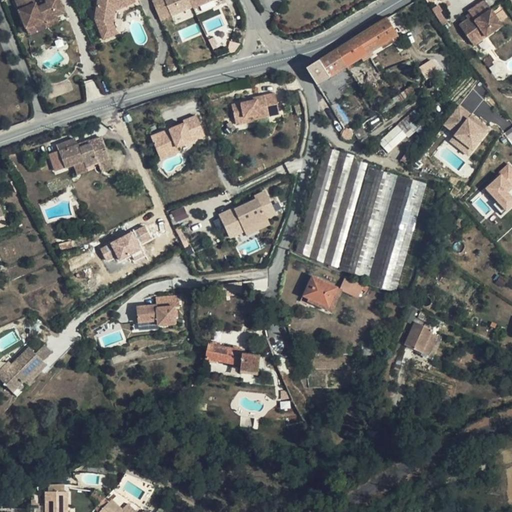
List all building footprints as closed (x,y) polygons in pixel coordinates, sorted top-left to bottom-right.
[(31,2),(30,0),(13,0),(17,8),(16,8),(24,27),(32,24),(30,20),(38,17),(44,22),(54,18),(53,15),(62,11),(56,0),(42,0),(44,2),(39,4),(35,6),(33,2),(31,2)] [(96,0),(94,20),(103,40),(117,34),(112,22),(113,11),(134,2),(132,0),(96,0)] [(212,0),(165,0),(172,16),(194,7),(194,8),(212,0)] [(470,20),(461,26),(475,46),(504,26),(485,1),(470,12),(471,14),(473,17),(470,20)] [(32,24),(24,27),(26,32),(40,26),(42,29),(56,23),(54,18),(44,22),(38,17),(30,20),(32,24)] [(388,17),(364,33),(375,50),(399,35),(388,17)] [(348,42),(359,59),(362,58),(373,51),(375,50),(364,33),(348,42)] [(359,59),(348,42),(337,49),(348,66),(359,59)] [(348,66),(337,49),(335,51),(345,68),(348,66)] [(332,77),(345,68),(335,51),(320,60),(332,77)] [(375,55),(373,51),(362,58),(364,61),(375,55)] [(419,67),(426,79),(440,71),(433,59),(419,67)] [(332,77),(320,60),(307,68),(318,85),(332,77)] [(252,102),(232,106),(235,121),(255,117),(255,119),(269,117),(281,114),(277,94),(256,98),(257,101),(252,102)] [(431,108),(425,101),(420,105),(426,112),(431,108)] [(442,125),(454,134),(448,141),(468,157),(491,130),(460,104),(442,125)] [(413,110),(397,125),(408,136),(409,137),(417,131),(426,123),(413,110)] [(175,147),(203,136),(196,116),(182,122),(184,124),(150,137),(155,150),(173,143),(175,147)] [(255,119),(255,117),(235,121),(236,126),(256,122),(255,119)] [(270,124),(269,117),(255,119),(256,122),(257,127),(270,124)] [(438,122),(433,117),(428,122),(433,127),(438,122)] [(374,130),(369,121),(363,125),(353,131),(354,132),(360,140),(374,130)] [(426,123),(417,131),(424,139),(433,130),(426,123)] [(389,153),(408,136),(397,125),(379,142),(389,153)] [(109,159),(101,137),(90,141),(91,142),(80,146),(78,144),(76,139),(57,146),(59,151),(49,155),(55,172),(73,165),(83,161),(86,167),(98,163),(109,159)] [(310,257),(340,151),(325,147),(296,251),(310,257)] [(415,153),(409,149),(401,160),(407,164),(415,153)] [(340,151),(310,257),(324,263),(353,160),(355,155),(340,151)] [(113,169),(109,159),(98,163),(102,173),(113,169)] [(368,163),(353,160),(324,263),(338,267),(368,163)] [(86,167),(83,161),(73,165),(75,171),(86,167)] [(489,194),(507,211),(511,207),(511,192),(510,190),(511,188),(511,163),(501,170),(485,187),(489,194)] [(368,277),(399,176),(369,167),(340,270),(368,277)] [(399,176),(368,277),(367,284),(396,292),(427,183),(399,176)] [(233,206),(219,213),(230,235),(244,229),(247,234),(270,223),(267,217),(276,212),(265,190),(253,195),(254,198),(233,208),(233,206)] [(169,211),(172,223),(187,219),(184,207),(169,211)] [(119,263),(141,250),(139,246),(152,239),(144,224),(99,249),(107,262),(115,257),(119,263)] [(337,287),(312,275),(303,295),(309,298),(328,307),(337,287)] [(362,290),(364,285),(345,276),(340,288),(343,289),(358,297),(362,290)] [(243,294),(242,282),(223,284),(224,295),(243,294)] [(328,307),(327,310),(332,313),(343,289),(340,288),(337,287),(328,307)] [(157,304),(137,306),(139,321),(159,319),(159,324),(177,323),(175,306),(180,305),(179,294),(161,296),(161,304),(157,304)] [(307,302),(327,310),(328,307),(309,298),(307,302)] [(434,330),(416,322),(405,345),(429,356),(438,335),(433,333),(434,330)] [(246,350),(208,343),(207,352),(206,359),(242,366),(242,370),(258,372),(260,356),(245,354),(246,350)] [(379,353),(382,343),(362,344),(362,354),(379,353)] [(53,352),(45,344),(36,353),(44,361),(53,352)] [(36,353),(31,348),(13,365),(0,377),(0,378),(14,392),(24,382),(45,362),(44,361),(36,353)] [(0,377),(13,365),(9,361),(0,370),(0,377)] [(24,382),(28,386),(48,366),(45,362),(24,382)] [(29,387),(28,386),(24,382),(14,392),(18,397),(29,387)] [(68,511),(69,511),(69,492),(46,492),(46,511),(68,511)] [(110,502),(106,498),(95,509),(98,511),(125,511),(124,510),(113,499),(110,502)]
